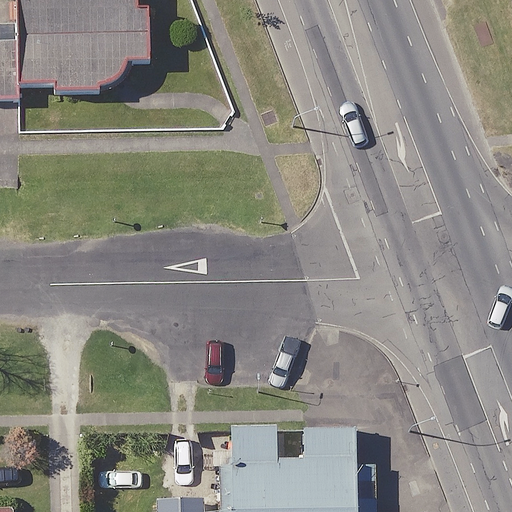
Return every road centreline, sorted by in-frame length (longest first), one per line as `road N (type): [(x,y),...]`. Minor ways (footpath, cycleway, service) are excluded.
road 1 (residential): [(0,283),(451,280)]
road 2 (secondary): [(337,0),(415,223),(451,280)]
road 3 (secondary): [(451,280),(511,395)]
